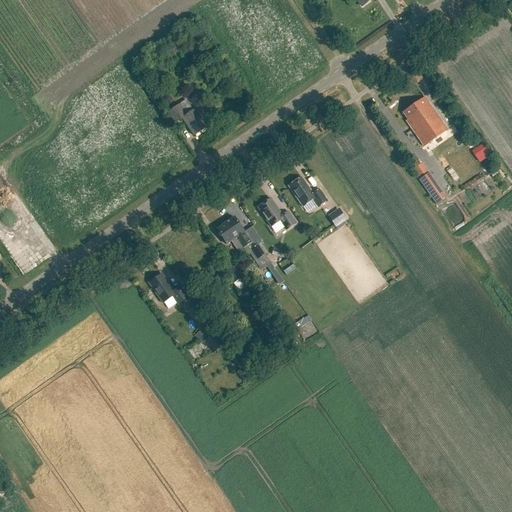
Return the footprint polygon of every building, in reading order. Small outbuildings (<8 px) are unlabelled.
[(424,98),(402,113),(407,120),(406,121),(424,147),(447,130),(424,98)] [(182,119),(194,136),(207,127),(201,119),(203,117),(199,110),(196,112),(195,110),(193,111),(186,100),(167,113),(174,124),(182,119)] [(414,169),(438,204),(446,198),(422,164),(414,169)] [(288,187),(303,207),(312,201),(318,208),(328,201),(320,190),(313,194),(301,177),(288,187)] [(280,221),(286,231),(296,224),(288,212),(282,216),(270,199),(257,208),(271,228),(280,221)] [(330,219),(336,227),(346,220),(340,212),(330,219)] [(252,249),(258,245),(263,242),(253,227),(244,233),(234,218),(224,224),(227,229),(229,228),(243,249),(249,245),(252,249)] [(238,252),(243,249),(229,228),(227,229),(224,224),(216,230),(227,245),(232,242),(238,252)] [(251,249),(258,259),(264,255),(258,245),(252,249),(251,249)] [(271,255),(287,258),(288,253),(272,250),(271,255)] [(207,271),(213,277),(220,271),(214,265),(207,271)] [(241,279),(233,267),(225,272),(233,284),(241,279)] [(180,287),(173,292),(162,275),(148,284),(163,304),(172,297),(178,305),(188,299),(180,287)] [(189,311),(199,325),(207,320),(197,305),(189,311)] [(292,322),(294,328),(309,322),(306,316),(292,322)] [(194,336),(202,343),(207,338),(199,330),(194,336)] [(236,372),(242,381),(246,379),(240,369),(236,372)]
